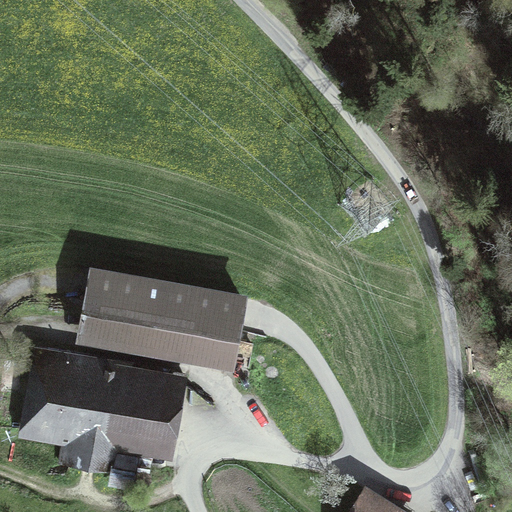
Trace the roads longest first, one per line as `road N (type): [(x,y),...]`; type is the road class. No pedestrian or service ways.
road 1 (unclassified): [(205,455),(241,450),(410,479),(442,455),(457,403),(442,278),(422,215),(378,147),(245,0)]
road 2 (track): [(356,0),(388,160)]
